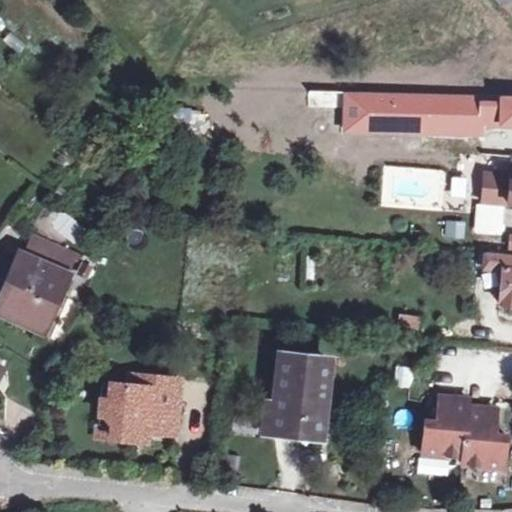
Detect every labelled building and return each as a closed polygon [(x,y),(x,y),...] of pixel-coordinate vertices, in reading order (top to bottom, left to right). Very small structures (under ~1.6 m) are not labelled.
[(511,103),(494,103),(491,131),(511,132),(511,103)] [(401,122),(401,141),(430,141),(430,122),(401,122)] [(476,206),(476,169),(383,169),(383,206),(476,206)] [(465,239),(465,221),(446,220),(445,238),(465,239)] [(504,274),(511,274),(511,258),(480,255),(479,272),(504,274)] [(0,299),(0,319),(39,339),(66,283),(19,261),(0,299)] [(86,269),(82,279),(90,282),(94,273),(86,269)] [(511,274),(504,274),(501,310),(511,310),(511,274)] [(319,445),(329,370),(282,365),(274,441),(319,445)] [(130,384),(129,395),(143,396),(144,385),(130,384)] [(143,396),(129,395),(115,394),(114,407),(100,419),(98,434),(113,435),(112,448),(128,450),(143,436),(150,442),(175,444),(181,388),(144,385),(143,396)] [(102,393),(100,419),(114,407),(115,394),(102,393)] [(423,428),(421,462),(462,466),(461,474),(503,476),(506,443),(493,442),(494,416),(467,415),(468,407),(440,405),(438,429),(423,428)] [(113,435),(98,434),(97,447),(112,448),(113,435)] [(143,436),(128,450),(149,452),(150,442),(143,436)]
